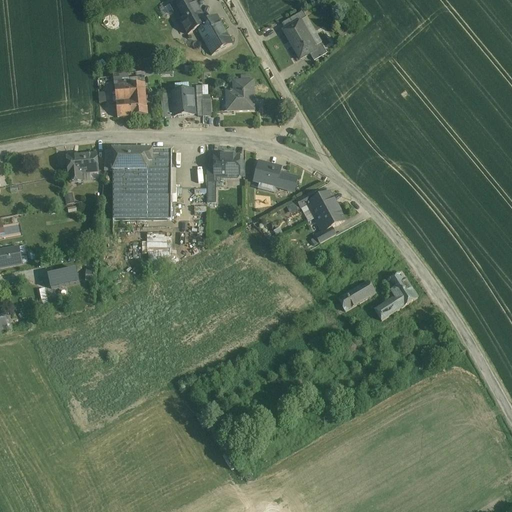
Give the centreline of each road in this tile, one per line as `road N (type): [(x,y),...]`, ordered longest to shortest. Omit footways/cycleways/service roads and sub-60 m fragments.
road 1 (unclassified): [(331,175),(419,271),(511,419)]
road 2 (unclassified): [(0,151),(127,136),(270,145)]
road 3 (unclassified): [(299,116),(232,0)]
